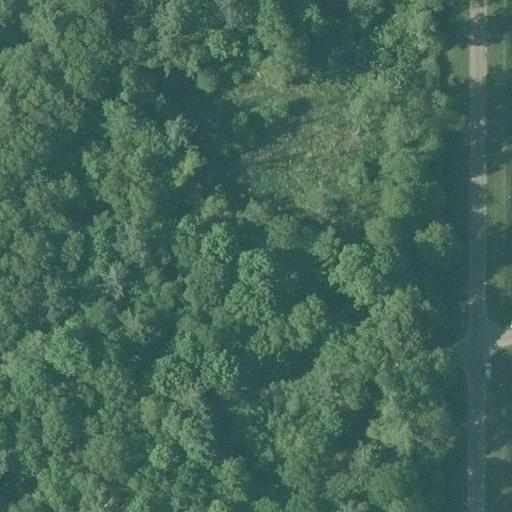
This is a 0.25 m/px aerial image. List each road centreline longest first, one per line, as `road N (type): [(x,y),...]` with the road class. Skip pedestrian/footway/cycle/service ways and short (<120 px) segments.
road 1 (track): [(0,442),(451,354)]
road 2 (unclassified): [(476,348),(477,0)]
road 3 (track): [(293,511),(385,376)]
road 4 (unclassified): [(476,511),(476,348)]
